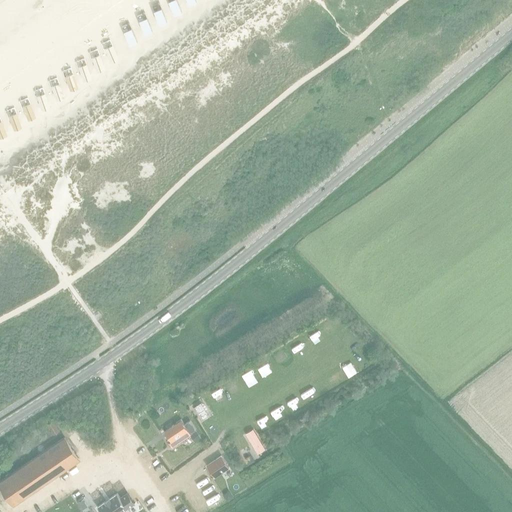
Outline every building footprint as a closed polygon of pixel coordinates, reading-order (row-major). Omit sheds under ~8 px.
[(176,0),(168,3),(175,19),(182,16),(176,0)] [(194,0),(185,0),(189,9),(196,6),(194,0)] [(161,10),(154,13),(160,29),(167,25),(161,10)] [(148,20),(140,23),(146,38),(154,35),(148,20)] [(134,29),(127,32),(133,47),(140,44),(134,29)] [(113,43),(105,47),(111,62),(119,59),(113,43)] [(99,54),(91,57),(98,72),(105,69),(99,54)] [(85,63),(77,66),(83,81),(91,78),(85,63)] [(71,73),(63,76),(70,91),(77,88),(71,73)] [(58,82),(50,85),(57,100),(64,97),(58,82)] [(45,91),(37,94),(43,109),(51,106),(45,91)] [(31,100),(23,103),(29,119),(37,116),(31,100)] [(16,111),(8,114),(14,129),(22,126),(16,111)] [(201,406),(196,409),(203,420),(208,416),(201,406)] [(172,446),(190,434),(181,419),(164,431),(169,438),(167,440),(172,446)] [(53,434),(59,430),(53,420),(46,424),(53,434)] [(0,484),(13,504),(79,459),(64,437),(0,480),(0,484)] [(221,455),(206,465),(214,476),(229,466),(221,455)] [(95,500),(121,483),(110,467),(91,481),(88,477),(82,481),(95,500)] [(120,490),(98,505),(102,511),(117,511),(136,499),(129,489),(122,494),(120,490)] [(87,506),(82,500),(77,503),(82,510),(87,506)]
